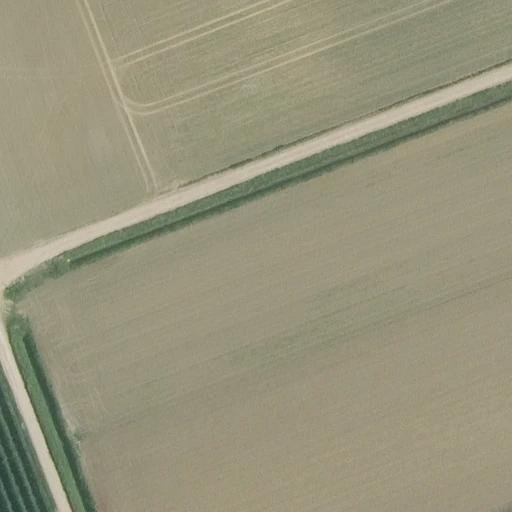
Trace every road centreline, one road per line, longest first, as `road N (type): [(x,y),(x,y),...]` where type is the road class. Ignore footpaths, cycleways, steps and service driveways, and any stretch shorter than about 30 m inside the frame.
road 1 (unclassified): [(511,75),(0,267)]
road 2 (unclassified): [(65,511),(0,342)]
